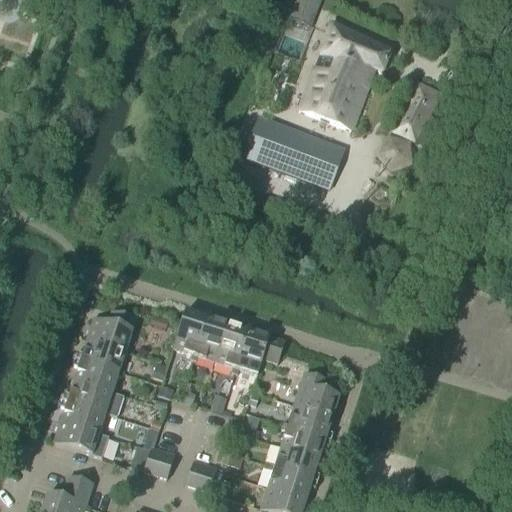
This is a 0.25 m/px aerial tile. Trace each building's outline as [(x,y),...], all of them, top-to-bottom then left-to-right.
[(294,0),(286,21),(309,30),(316,10),(320,0),(294,0)] [(349,134),(372,73),(380,76),(388,55),(328,28),(297,114),(349,134)] [(436,99),(416,87),(389,134),(423,150),(437,127),(425,120),(436,99)] [(342,154),(256,121),(241,160),(327,193),(342,154)] [(405,176),(417,148),(387,135),(375,163),(405,176)] [(191,364),(206,316),(199,313),(197,319),(183,314),(171,353),(189,359),(188,363),(191,364)] [(92,323),(85,344),(123,356),(134,323),(109,316),(106,327),(92,323)] [(213,366),(225,327),(211,323),(213,318),(206,316),(191,364),(194,365),(195,361),(213,366)] [(225,327),(213,366),(231,372),(229,377),(231,378),(247,329),(241,327),(239,332),(225,327)] [(254,331),(247,329),(231,378),(234,379),(236,374),(255,380),(260,363),(275,368),(282,346),(253,336),(254,331)] [(118,374),(123,356),(85,344),(80,358),(76,356),(73,364),(121,379),(122,376),(118,374)] [(121,382),(121,379),(73,364),(71,370),(76,372),(72,385),(110,397),(116,380),(121,382)] [(302,377),(291,411),(330,423),(337,401),(323,397),(326,385),(302,377)] [(122,401),(110,397),(72,385),(67,399),(62,397),(60,404),(108,419),(115,422),(122,401)] [(181,397),(178,406),(189,410),(192,400),(181,397)] [(210,415),(219,418),(223,404),(214,401),(210,415)] [(107,423),(108,419),(60,404),(58,411),(63,413),(58,426),(97,439),(103,421),(107,423)] [(326,436),(330,423),(291,411),(285,428),(281,426),(280,429),(328,445),(331,437),(326,436)] [(107,442),(97,439),(58,426),(52,448),(100,463),(107,442)] [(239,432),(226,428),(223,440),(236,444),(239,432)] [(326,451),(328,445),(280,429),(278,433),(283,435),(278,451),(317,463),(321,449),(326,451)] [(152,448),(156,435),(146,432),(142,445),(152,448)] [(312,477),(317,463),(278,451),(272,469),(267,467),(266,470),(315,486),(317,479),(312,477)] [(153,480),(161,455),(149,452),(141,476),(153,480)] [(172,459),(161,455),(153,480),(165,484),(172,459)] [(225,469),(228,458),(218,455),(214,466),(225,469)] [(195,493),(203,469),(191,465),(183,489),(195,493)] [(214,473),(203,469),(195,493),(206,497),(214,473)] [(313,493),(315,486),(266,470),(265,473),(270,475),(264,493),(303,506),(308,491),(313,493)] [(65,480),(62,491),(87,499),(90,488),(65,480)] [(44,498),(40,511),(82,511),(83,510),(87,499),(62,491),(58,503),(44,498)] [(300,511),(303,506),(264,493),(257,511),(300,511)]
